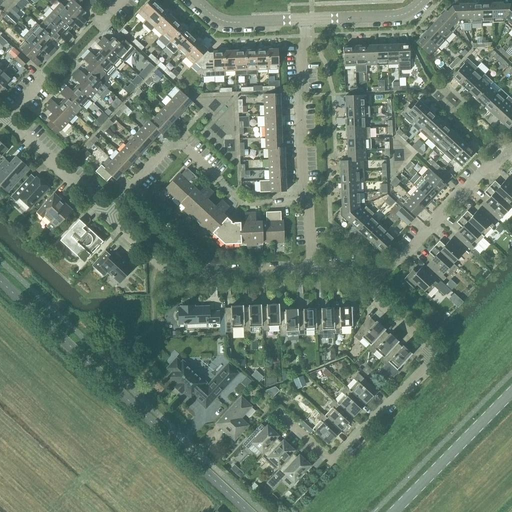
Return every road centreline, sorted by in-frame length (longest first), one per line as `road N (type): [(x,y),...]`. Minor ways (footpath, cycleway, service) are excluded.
road 1 (tertiary): [(246,511),(0,282)]
road 2 (residential): [(283,416),(330,462),(424,371),(430,352),(375,299),(374,267)]
road 3 (residential): [(310,268),(301,20)]
road 4 (residential): [(310,268),(169,274),(107,216)]
road 5 (residential): [(374,267),(395,264),(511,148)]
road 6 (tertiary): [(391,511),(511,389)]
road 7 (residential): [(107,216),(173,147),(184,148),(224,187)]
road 8 (residential): [(107,216),(2,125)]
road 9 (tertiary): [(301,20),(407,15),(422,0)]
